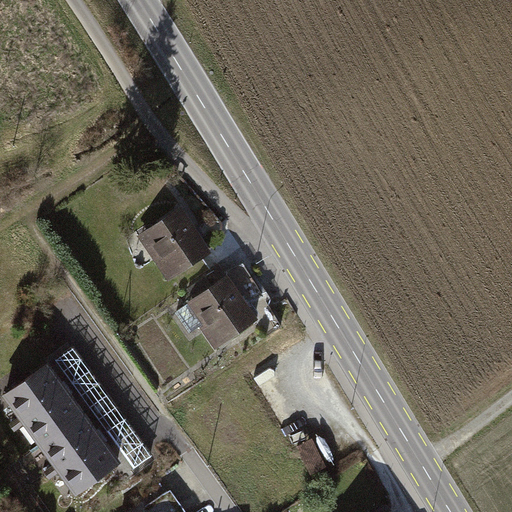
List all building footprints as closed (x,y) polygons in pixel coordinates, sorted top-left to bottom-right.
[(146,231),(160,252),(155,256),(168,276),(208,250),(180,209),(146,231)] [(194,299),(176,312),(190,333),(202,325),(215,345),(255,317),(266,334),(280,326),(246,268),(227,277),(214,286),(206,275),(187,288),(194,299)] [(12,427),(66,387),(48,363),(5,395),(21,415),(10,423),(12,427)] [(84,412),(66,387),(13,427),(15,431),(26,423),(41,443),(84,412)] [(49,476),(103,436),(85,412),(42,443),(57,464),(46,472),(49,476)] [(121,460),(103,436),(49,476),(52,479),(62,471),(78,492),(121,460)] [(325,465),(312,439),(299,446),(312,471),(325,465)] [(186,511),(171,490),(140,511),(186,511)]
